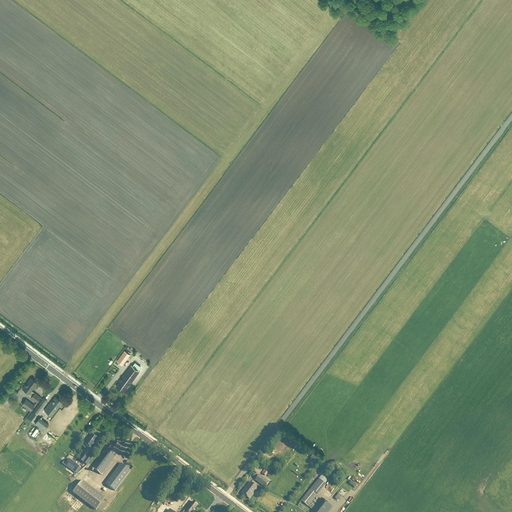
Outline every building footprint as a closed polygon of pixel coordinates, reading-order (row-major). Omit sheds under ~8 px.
[(130,353),(124,349),(117,359),(122,363),(130,353)] [(131,379),(139,367),(131,361),(126,367),(128,369),(119,381),(116,386),(123,392),(126,388),(132,381),(130,380),(131,379)] [(31,390),(37,383),(30,378),(25,385),(25,384),(22,388),(28,393),(27,394),(31,397),(30,397),(36,402),(40,397),(34,393),(31,390)] [(58,407),(61,402),(55,396),(51,402),(50,401),(44,410),(51,416),(58,407)] [(33,411),(36,413),(46,400),(43,398),(33,411)] [(30,411),(34,405),(26,399),(22,405),(30,411)] [(43,430),(48,424),(38,417),(34,424),(43,430)] [(97,441),(90,436),(88,440),(87,439),(82,446),(85,447),(81,453),(83,454),(78,461),(86,466),(90,461),(85,458),(90,451),(94,447),(93,446),(97,441)] [(120,447),(114,442),(110,446),(109,446),(105,452),(104,451),(91,469),(100,476),(116,455),(116,454),(118,451),(117,451),(120,447)] [(78,467),(69,460),(66,464),(64,465),(74,472),(78,467)] [(114,492),(129,472),(120,464),(104,485),(114,492)] [(330,471),(329,472),(329,473),(328,474),(328,475),(328,476),(328,477),(329,478),(330,479),(331,480),(332,480),(333,480),(334,480),(335,480),(336,479),(337,479),(338,478),(338,477),(339,476),(339,475),(339,474),(338,473),(338,472),(337,472),(337,471),(336,470),(335,470),(334,470),(333,470),(332,470),(331,470),(330,471)] [(347,480),(355,485),(358,480),(350,475),(347,480)] [(264,488),(268,483),(258,476),(255,481),(264,488)] [(325,485),(318,479),(300,502),(307,507),(317,495),(325,485)] [(104,499),(81,481),(72,493),(95,511),(104,499)] [(257,489),(250,483),(246,489),(245,489),(241,494),(249,500),(254,494),(253,493),(257,489)] [(499,483),(494,489),(499,492),(503,486),(499,483)] [(327,511),(331,507),(320,499),(310,511),(327,511)] [(192,502),(190,505),(188,505),(182,511),(191,511),(196,506),(192,502)]
